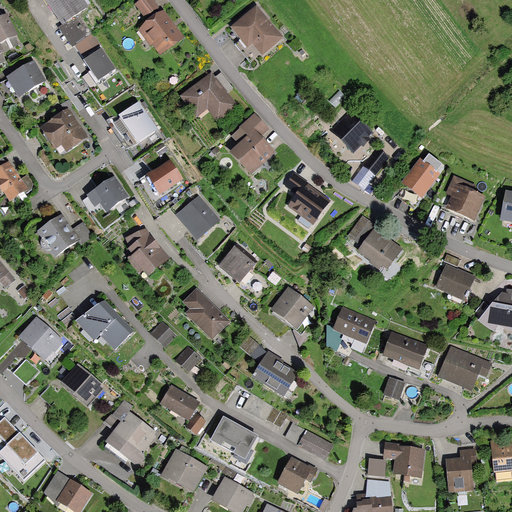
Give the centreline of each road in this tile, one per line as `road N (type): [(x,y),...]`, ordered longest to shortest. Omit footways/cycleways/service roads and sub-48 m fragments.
road 1 (residential): [(172,0),(331,178),(387,214),(511,268)]
road 2 (residential): [(349,477),(203,396),(105,289)]
road 3 (residential): [(141,211),(199,279),(366,420)]
road 4 (residential): [(0,116),(43,184),(55,189),(108,152),(85,108)]
road 5 (residential): [(0,384),(76,460),(150,511)]
road 6 (residential): [(466,408),(354,356)]
